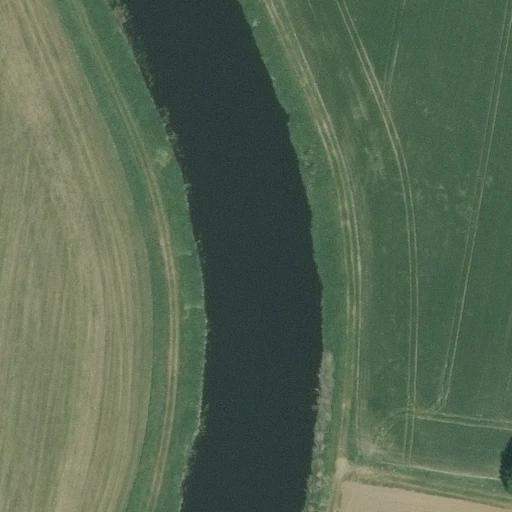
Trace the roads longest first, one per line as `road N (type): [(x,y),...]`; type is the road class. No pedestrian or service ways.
road 1 (track): [(328,511),(342,469),(347,282),(311,114),(267,0)]
road 2 (track): [(153,511),(178,378),(171,273),(150,175),(81,11)]
road 3 (track): [(342,469),(511,500)]
